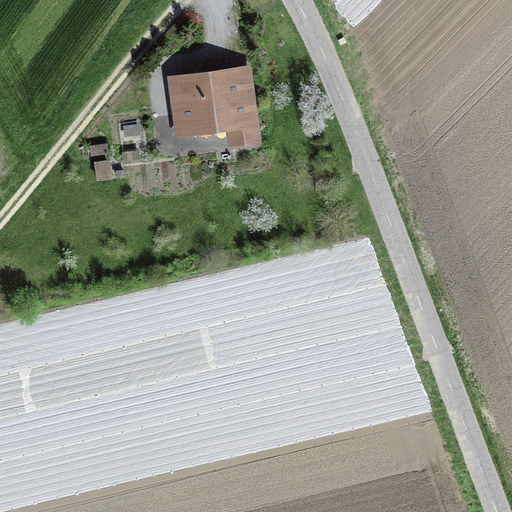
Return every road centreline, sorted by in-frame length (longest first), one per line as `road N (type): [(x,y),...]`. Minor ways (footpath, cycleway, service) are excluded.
road 1 (tertiary): [(296,0),(496,511)]
road 2 (track): [(0,226),(191,0)]
